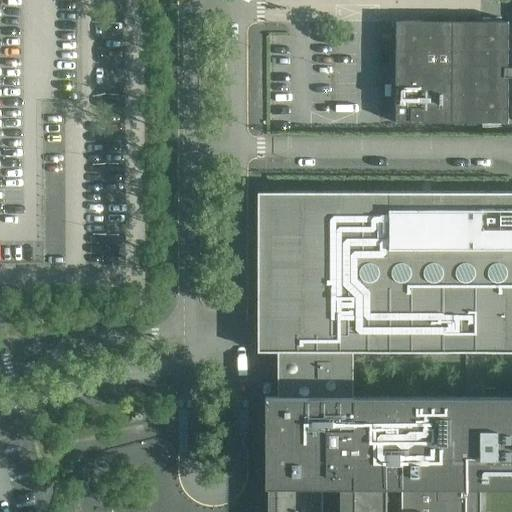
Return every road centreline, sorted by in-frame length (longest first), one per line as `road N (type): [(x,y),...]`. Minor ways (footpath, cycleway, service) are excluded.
road 1 (unclassified): [(191,364),(189,475),(212,495),(228,489),(233,475),(233,355)]
road 2 (unclassified): [(511,149),(236,146)]
road 3 (unclassified): [(237,6),(480,9)]
road 4 (unclassified): [(191,145),(191,322)]
road 5 (unclassified): [(191,322),(24,363)]
road 6 (unclassified): [(234,314),(236,146)]
road 7 (unclassified): [(236,146),(237,6)]
road 8 (unclassified): [(191,6),(191,145)]
